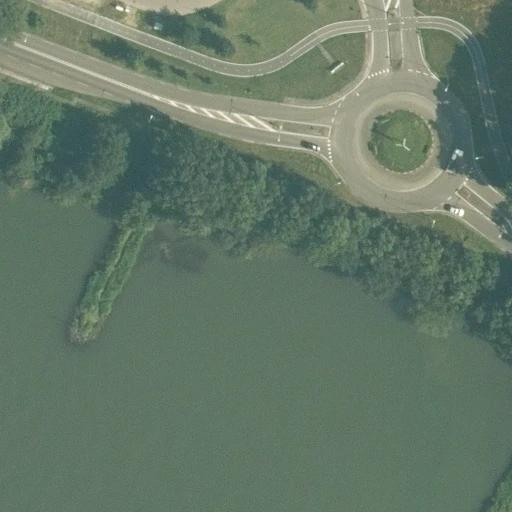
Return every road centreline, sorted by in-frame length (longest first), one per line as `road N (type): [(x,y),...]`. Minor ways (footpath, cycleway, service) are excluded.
road 1 (primary): [(338,134),(189,108),(0,38)]
road 2 (primary): [(338,134),(350,179),(390,204),(414,204),(453,179)]
